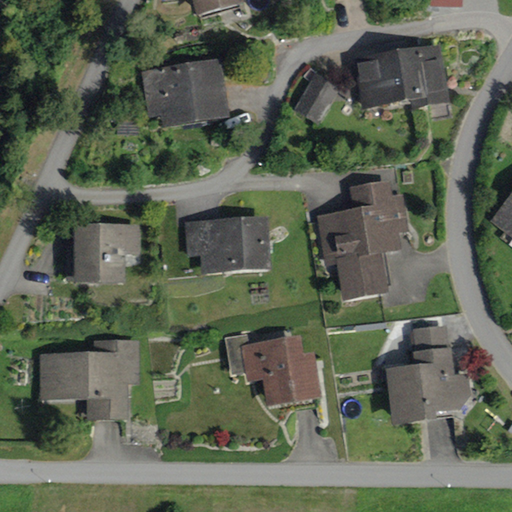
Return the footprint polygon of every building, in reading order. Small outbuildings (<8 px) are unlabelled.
[(193,0),(198,18),(246,5),(244,0),(193,0)] [(441,44),(365,58),(366,64),(358,65),(360,77),(358,77),(364,111),(410,103),(412,113),(453,106),(441,44)] [(221,60),(142,72),(149,119),(161,117),(164,130),(231,120),(221,60)] [(340,87),(316,74),(294,112),(319,125),(340,87)] [(355,211),(317,217),(325,268),(337,266),(343,303),(390,296),(383,255),(403,252),(400,235),(411,234),(405,195),(392,197),(390,183),(352,189),(355,211)] [(511,195),(493,221),(511,235),(511,195)] [(269,217),(186,223),(188,257),(201,257),(202,276),(273,271),(269,217)] [(142,226),(74,226),(75,284),(128,284),(128,255),(142,255),(142,226)] [(416,368),(388,371),(395,424),(438,419),(437,413),(461,411),(473,396),(471,374),(457,375),(454,349),(451,349),(448,328),(414,332),(417,355),(414,355),(416,368)] [(301,336),(251,345),(249,335),(225,339),(231,376),(246,373),(248,383),(264,381),(269,408),(323,398),(315,354),(305,356),(301,336)] [(95,354),(40,355),(41,402),(87,401),(87,422),(130,422),(129,386),(141,385),(140,342),(94,343),(95,354)]
